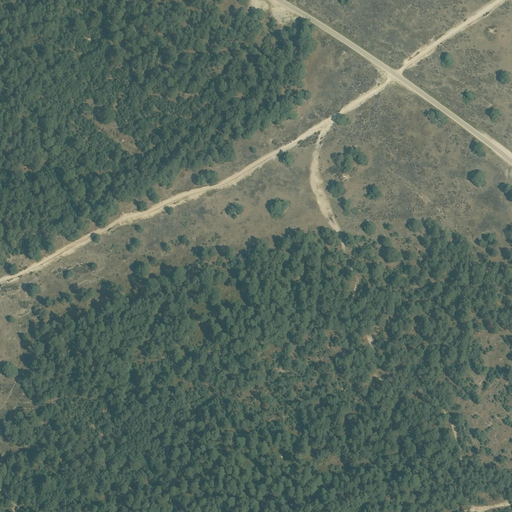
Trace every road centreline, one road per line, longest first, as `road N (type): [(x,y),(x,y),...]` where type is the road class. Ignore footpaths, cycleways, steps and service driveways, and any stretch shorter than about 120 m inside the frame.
road 1 (unknown): [(479,511),(451,421),(436,401),(380,376),(369,353),(353,301),(358,282),(318,196),(313,161),(324,125),(500,0)]
road 2 (track): [(324,125),(233,177),(113,221),(0,281)]
road 3 (unclassified): [(511,162),(278,0)]
